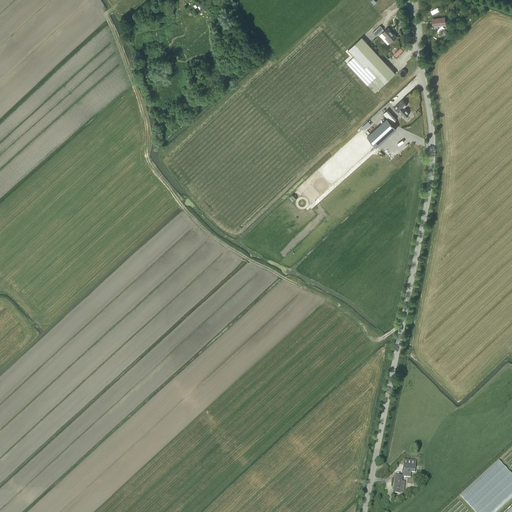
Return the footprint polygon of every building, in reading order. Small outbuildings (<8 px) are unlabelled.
[(198,6),(203,12),(209,7),(206,4),(202,7),(198,2),(195,4),(197,7),(198,6)] [(434,19),(435,24),(435,26),(445,25),(444,18),(434,19)] [(376,36),(383,29),(380,25),(373,32),(376,36)] [(389,43),(396,37),(387,28),(382,33),(386,37),(385,38),(389,43)] [(361,37),(348,50),(354,57),(348,62),(375,92),(396,73),(388,64),(389,63),(387,60),(385,62),(361,37)] [(409,113),(403,107),(406,104),(402,100),(393,109),(395,111),(397,110),(399,111),(404,117),(409,113)] [(396,120),(387,110),(384,113),(392,123),(396,120)] [(387,118),(367,136),(377,147),(396,129),(387,118)] [(365,130),(371,124),(369,121),(362,127),(365,130)] [(475,511),(495,511),(511,497),(511,474),(499,460),(460,495),(475,511)] [(402,477),(411,478),(411,473),(415,473),(416,461),(404,461),(403,474),(402,477)] [(402,477),(395,476),(393,494),(401,495),(401,494),(403,494),(404,483),(402,483),(402,477)]
